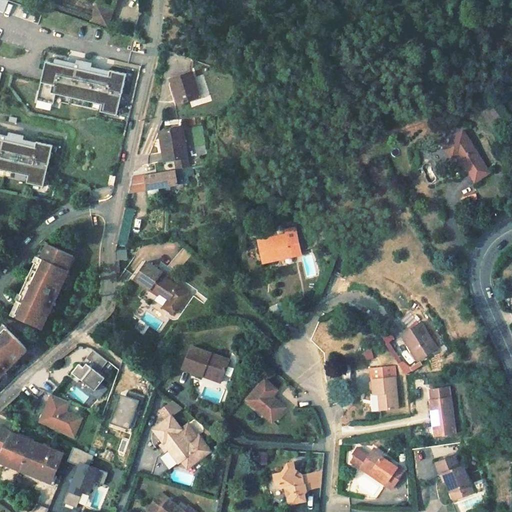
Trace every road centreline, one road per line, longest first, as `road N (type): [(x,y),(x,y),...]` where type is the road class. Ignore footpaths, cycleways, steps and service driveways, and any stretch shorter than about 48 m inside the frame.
road 1 (residential): [(0,402),(110,296),(112,245),(160,0)]
road 2 (residential): [(327,511),(333,434),(296,351)]
road 3 (secondary): [(511,360),(480,274),(488,247),(511,230)]
